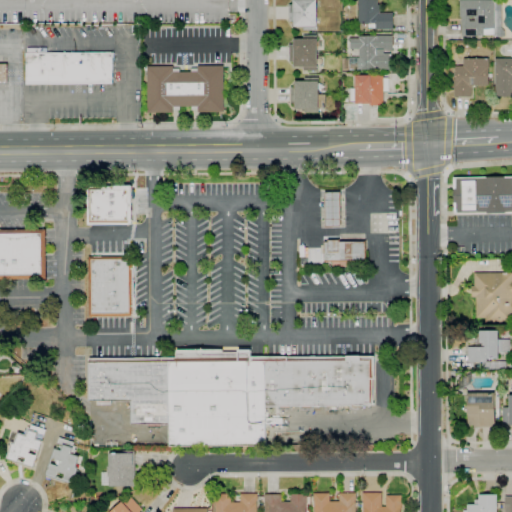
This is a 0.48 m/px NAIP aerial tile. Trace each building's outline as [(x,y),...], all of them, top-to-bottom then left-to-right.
[(317,30),(303,30),(303,27),(293,27),(293,21),(288,21),(288,5),(293,5),(293,0),(316,0),(316,25),(317,25),(317,30)] [(393,29),(375,29),(375,27),(369,27),(369,24),(358,24),(358,0),(377,0),(377,4),(379,4),(379,13),(393,13),(393,29)] [(484,36),(462,36),(461,17),(459,17),(459,0),(494,0),(494,1),(501,1),(501,23),(495,23),(495,29),(494,29),(494,35),(484,35),(484,36)] [(303,71),(303,67),(293,67),(293,61),(289,61),(289,44),(293,44),(293,39),(302,39),(302,35),(317,35),(317,42),(321,42),(321,47),(317,47),(317,59),(321,59),(321,64),(317,64),(317,70),(303,71)] [(392,70),(357,70),(357,57),(359,57),(359,49),(349,49),(349,39),(358,38),(358,36),(392,36),(392,51),(384,51),(384,53),(392,53),(392,70)] [(112,84),(26,85),(26,53),(114,52),(114,58),(112,58),(112,84)] [(511,97),(495,97),(495,58),(511,58),(511,97)] [(454,97),(454,84),(455,84),(455,66),(463,66),(463,59),(489,59),(489,69),(488,69),(488,86),(471,86),(471,97),(454,97)] [(224,112),(198,112),(198,110),(192,110),(192,107),(180,107),(180,110),(173,110),(173,113),(147,113),(147,66),(173,66),(173,69),(179,69),(179,72),(191,72),(191,68),(197,68),(197,66),(223,66),(224,112)] [(380,106),(369,106),(369,104),(355,104),(355,101),(350,101),(350,88),(355,88),(355,76),(369,75),(369,76),(383,76),(383,78),(388,78),(389,91),(383,91),(383,104),(380,104),(380,106)] [(318,113),(304,113),(304,109),(295,109),(295,104),(290,104),(290,81),(301,81),(301,77),(318,77),(318,81),(319,81),(319,94),(325,94),(325,108),(318,108),(318,109),(318,113)] [(511,176),(453,178),(453,213),(511,212),(511,176)] [(85,186),(133,185),(133,222),(86,223),(85,186)] [(342,226),(327,226),(327,193),(342,193),(342,226)] [(0,230),(45,230),(45,279),(0,279),(0,230)] [(340,242),(366,241),(366,261),(325,262),(324,242),(329,242),(329,240),(340,240),(340,242)] [(89,256),(133,255),(133,315),(89,316),(89,256)] [(474,273),(511,272),(511,323),(485,323),(485,318),(475,319),(475,298),(471,298),(471,285),(474,285),(474,273)] [(475,330),(498,330),(498,339),(502,339),(502,356),(498,356),(498,359),(488,359),(488,362),(467,362),(467,347),(475,347),(475,330)] [(89,359),(177,358),(177,350),(223,350),(223,352),(238,352),(238,350),(251,350),(251,357),(373,356),(374,379),(372,379),(372,406),(265,407),(266,445),(169,446),(169,424),(132,424),(132,401),(90,401),(89,359)] [(467,393),(495,393),(495,426),(467,427),(467,393)] [(509,395),(511,395),(511,424),(503,425),(503,407),(509,407),(509,395)] [(32,425),(46,430),(39,451),(31,448),(29,453),(37,455),(33,468),(23,464),(26,458),(20,456),(18,462),(7,458),(12,443),(15,443),(18,433),(25,435),(28,427),(31,428),(32,425)] [(59,437),(77,443),(74,455),(79,456),(75,467),(78,468),(74,483),(63,480),(65,475),(60,473),(58,478),(46,475),(50,463),(58,465),(59,461),(51,458),(55,447),(56,448),(59,437)] [(135,451),(135,486),(109,486),(108,453),(112,453),(112,451),(135,451)] [(313,511),(313,493),(329,493),(329,501),(339,501),(339,493),(355,493),(355,511),(313,511)] [(363,511),(363,493),(381,493),(381,507),(386,507),(386,496),(401,495),(401,511),(363,511)] [(215,511),(215,494),(230,494),(230,502),(240,502),(240,494),(256,494),(256,511),(215,511)] [(264,511),(264,495),(280,494),(280,502),(290,502),(290,495),(305,494),(305,511),(264,511)] [(110,511),(130,495),(143,509),(140,511),(110,511)] [(478,495),(497,495),(497,511),(467,511),(467,504),(474,504),(474,500),(478,500),(478,495)] [(511,511),(511,495),(503,496),(503,511),(511,511)]
